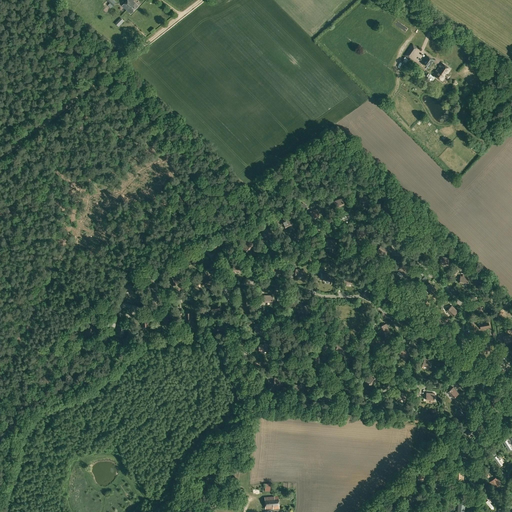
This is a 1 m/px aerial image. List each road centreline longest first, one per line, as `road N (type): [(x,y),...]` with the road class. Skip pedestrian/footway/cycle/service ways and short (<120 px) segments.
road 1 (track): [(0,157),(200,0)]
road 2 (track): [(511,78),(401,0)]
